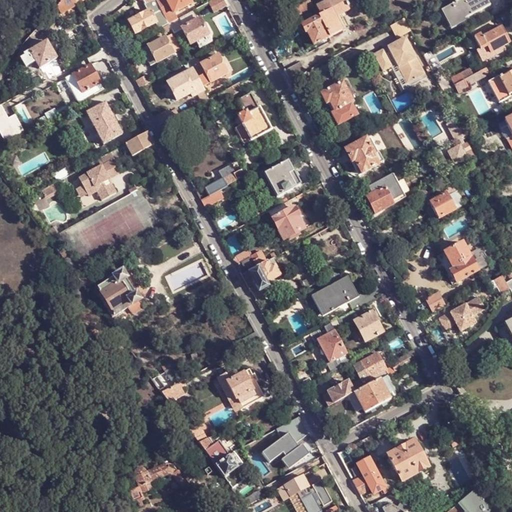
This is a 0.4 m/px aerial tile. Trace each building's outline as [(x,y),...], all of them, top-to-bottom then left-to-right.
[(156,0),(143,0),(150,11),(130,22),(136,34),(165,18),(156,0)] [(169,24),(174,22),(167,9),(171,6),(175,13),(192,3),(190,0),(156,0),(165,18),(168,22),(169,24)] [(214,0),(209,3),(214,12),(227,5),(224,0),(214,0)] [(306,0),(305,1),(287,10),(292,19),(314,7),(310,0),(306,0)] [(335,14),(347,7),(349,7),(347,3),(345,4),(343,0),(326,0),(315,6),(320,14),(301,24),(306,33),(307,33),(314,46),(343,30),(335,14)] [(448,11),(456,27),(467,21),(466,19),(491,5),(489,6),(485,0),(460,0),(453,4),(454,7),(448,11)] [(55,7),(50,13),(55,17),(59,12),(65,7),(60,1),(55,7)] [(452,29),(456,27),(448,11),(454,7),(453,4),(446,8),(442,11),(452,29)] [(349,11),(347,7),(335,14),(343,30),(346,28),(340,16),(349,11)] [(172,30),(176,36),(185,32),(191,44),(197,41),(201,47),(212,41),(200,19),(198,20),(193,11),(174,22),(169,24),(172,30)] [(405,19),(391,26),(397,38),(411,31),(405,19)] [(499,29),(491,33),(483,37),(481,34),(474,38),(481,50),(477,53),(483,63),(494,57),(491,53),(504,46),(511,42),(503,27),(499,29)] [(356,45),(367,39),(363,33),(350,40),(353,46),(356,45)] [(25,69),(33,65),(36,71),(59,58),(59,57),(61,55),(64,55),(54,38),(53,39),(51,40),(49,41),(23,56),(23,57),(19,60),(25,69)] [(173,54),(165,38),(149,46),(158,62),(173,54)] [(406,38),(374,55),(383,72),(392,67),(397,65),(408,84),(426,74),(406,38)] [(491,53),(494,57),(506,50),(504,46),(491,53)] [(189,62),(203,87),(227,74),(218,57),(202,65),(198,57),(189,62)] [(199,93),(204,102),(210,99),(203,87),(189,62),(185,64),(188,69),(190,68),(192,71),(169,83),(178,100),(191,93),(193,96),(199,93)] [(300,62),(285,70),(291,80),(305,72),(300,62)] [(397,65),(392,67),(404,90),(427,77),(426,74),(408,84),(397,65)] [(87,100),(105,91),(104,89),(101,84),(91,66),(67,79),(76,97),(83,93),(87,100)] [(489,75),(486,69),(474,75),(465,80),(454,86),(459,95),(469,90),(467,87),(489,75)] [(461,74),(465,80),(474,75),(470,69),(461,74)] [(442,70),(435,74),(444,92),(451,88),(442,70)] [(511,94),(511,72),(500,80),(499,78),(488,83),(499,104),(510,98),(509,96),(511,94)] [(137,81),(141,88),(152,82),(148,75),(137,81)] [(320,94),(326,105),(330,103),(335,111),(331,114),(338,127),(358,116),(352,104),(354,103),(343,82),(320,94)] [(243,90),(240,83),(219,94),(221,98),(223,97),(225,100),(243,90)] [(260,109),(252,94),(238,101),(245,114),(236,119),(239,127),(235,129),(245,146),(272,131),(270,127),(274,125),(265,110),(262,112),(260,109)] [(443,101),(440,94),(434,97),(438,104),(443,101)] [(106,104),(86,114),(104,146),(123,135),(106,104)] [(46,123),(65,112),(62,106),(42,117),(46,123)] [(156,117),(161,125),(182,114),(179,108),(173,111),(172,109),(156,117)] [(511,117),(498,125),(507,140),(511,137),(511,117)] [(461,132),(455,122),(447,126),(456,142),(460,140),(464,138),(461,132)] [(467,129),(461,132),(464,138),(467,136),(470,134),(467,129)] [(155,146),(148,133),(127,145),(130,152),(133,158),(138,156),(152,148),(155,146)] [(22,145),(28,141),(24,134),(18,138),(22,145)] [(346,150),(359,175),(380,164),(367,139),(346,150)] [(464,145),(463,146),(467,153),(475,168),(487,162),(482,157),(480,158),(480,160),(478,161),(468,143),(466,144),(464,145)] [(127,145),(111,154),(115,160),(130,152),(127,145)] [(467,153),(463,146),(458,148),(461,156),(467,153)] [(152,148),(138,156),(140,160),(154,152),(152,148)] [(111,154),(98,161),(102,167),(114,161),(115,160),(111,154)] [(102,167),(80,179),(85,187),(89,196),(90,197),(99,192),(104,201),(118,193),(113,184),(107,188),(105,184),(111,180),(121,175),(120,172),(114,161),(102,167)] [(271,185),(278,197),(302,185),(289,162),(261,176),(262,178),(260,179),(263,185),(266,184),(267,187),(271,185)] [(210,196),(219,191),(249,175),(245,168),(234,174),(236,178),(226,183),(224,178),(206,188),(210,196)] [(65,169),(56,174),(60,182),(69,177),(65,169)] [(392,176),(369,188),(373,195),(368,198),(377,214),(394,205),(394,204),(404,198),(392,176)] [(484,187),(480,179),(475,182),(479,189),(484,187)] [(52,186),(42,191),(46,198),(58,192),(55,185),(52,186)] [(85,187),(78,191),(83,199),(89,196),(85,187)] [(412,194),(416,200),(427,195),(423,188),(412,194)] [(202,200),(206,209),(224,200),(219,191),(210,196),(202,200)] [(456,210),(447,194),(429,203),(438,220),(456,210)] [(294,208),(273,219),(285,240),(289,238),(291,240),(300,235),(299,233),(305,229),(299,218),(300,217),(296,209),(295,209),(294,208)] [(77,275),(84,271),(72,255),(69,257),(57,241),(54,243),(63,256),(77,275)] [(445,252),(454,270),(452,271),(451,271),(457,283),(478,271),(476,268),(478,267),(471,253),(469,254),(463,243),(445,252)] [(242,275),(267,261),(273,258),(270,253),(255,261),(252,257),(239,264),(240,272),(242,275)] [(242,275),(250,290),(260,291),(268,286),(266,283),(279,275),(274,266),(271,268),(267,261),(242,275)] [(77,275),(92,296),(98,292),(94,287),(95,287),(84,271),(77,275)] [(130,308),(139,302),(141,301),(124,272),(99,287),(117,316),(130,308)] [(361,307),(377,299),(372,288),(358,296),(347,276),(340,280),(336,273),(321,281),(324,287),(314,293),(326,314),(349,302),(354,311),(361,307)] [(494,280),(502,294),(510,290),(502,276),(494,280)] [(305,289),(314,284),(311,278),(302,283),(305,289)] [(442,293),(426,298),(431,312),(446,306),(442,293)] [(479,299),(439,319),(445,330),(456,324),(460,332),(476,324),(472,316),(485,310),(479,299)] [(144,309),(139,302),(130,308),(134,315),(144,309)] [(354,311),(335,322),(340,331),(355,323),(365,342),(383,333),(372,313),(366,316),(361,307),(354,311)] [(331,324),(324,327),(328,335),(318,340),(320,346),(318,347),(324,360),(327,358),(330,364),(347,354),(331,324)] [(237,352),(260,340),(255,332),(232,345),(237,352)] [(395,371),(418,359),(413,350),(399,359),(392,366),(395,371)] [(353,367),(362,383),(386,369),(378,353),(353,367)] [(337,364),(339,368),(350,362),(351,361),(349,358),(337,364)] [(175,386),(180,383),(186,380),(178,365),(167,371),(167,372),(175,386)] [(392,373),(395,371),(392,366),(386,369),(389,375),(392,373)] [(249,371),(226,383),(241,411),(264,398),(249,371)] [(396,380),(392,373),(389,375),(387,376),(391,383),(396,380)] [(368,386),(380,410),(389,405),(387,402),(391,399),(381,379),(368,386)] [(324,395),(329,407),(348,397),(355,393),(364,388),(362,383),(352,388),(349,382),(324,395)] [(163,392),(171,403),(187,395),(180,383),(175,386),(163,392)] [(371,414),(380,410),(368,386),(364,388),(355,393),(363,409),(366,413),(370,411),(371,414)] [(357,412),(363,409),(355,393),(348,397),(357,412)] [(308,435),(299,418),(276,430),(281,439),(262,454),(270,464),(283,454),(286,457),(281,461),(289,470),(309,454),(302,445),(299,447),(296,443),(308,435)] [(190,430),(200,442),(209,438),(206,432),(204,434),(199,425),(190,430)] [(209,438),(200,442),(234,489),(247,479),(239,468),(244,464),(234,452),(230,455),(219,441),(214,444),(213,443),(219,439),(216,434),(209,438)] [(388,456),(402,483),(429,469),(414,441),(388,456)] [(326,463),(323,458),(297,473),(300,477),(302,476),(326,463)] [(360,494),(363,501),(369,498),(366,491),(367,490),(360,477),(367,473),(360,460),(346,468),(360,494)] [(163,465),(145,473),(150,484),(168,475),(163,465)] [(150,484),(145,473),(144,474),(143,473),(141,471),(138,470),(135,472),(133,475),(133,478),(132,479),(138,489),(139,489),(148,485),(150,484)] [(182,491),(188,487),(175,471),(170,476),(182,491)] [(300,477),(278,490),(284,500),(296,494),(300,500),(311,494),(302,476),(300,477)] [(148,485),(139,489),(142,497),(151,493),(148,485)] [(236,492),(242,501),(246,498),(240,490),(236,492)] [(488,511),(476,490),(450,511),(488,511)] [(247,507),(250,511),(255,511),(267,504),(263,498),(247,507)] [(391,503),(383,507),(385,511),(414,511),(413,509),(401,501),(397,507),(391,503)]
